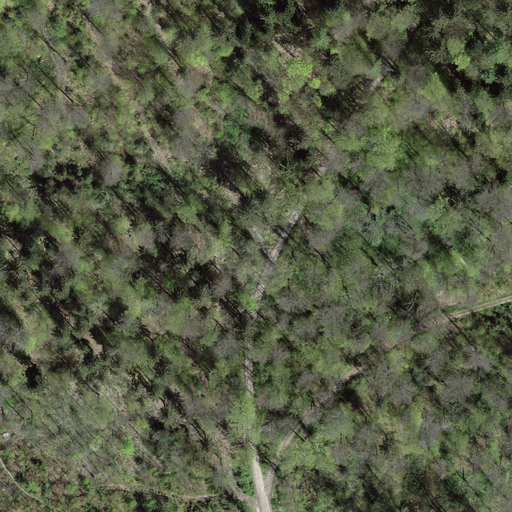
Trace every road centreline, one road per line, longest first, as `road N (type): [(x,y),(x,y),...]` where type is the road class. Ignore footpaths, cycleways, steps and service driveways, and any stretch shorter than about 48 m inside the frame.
road 1 (track): [(267,511),(253,460),(250,315),(296,211),(428,0)]
road 2 (track): [(263,500),(282,447),(332,388),(408,333),(511,298)]
